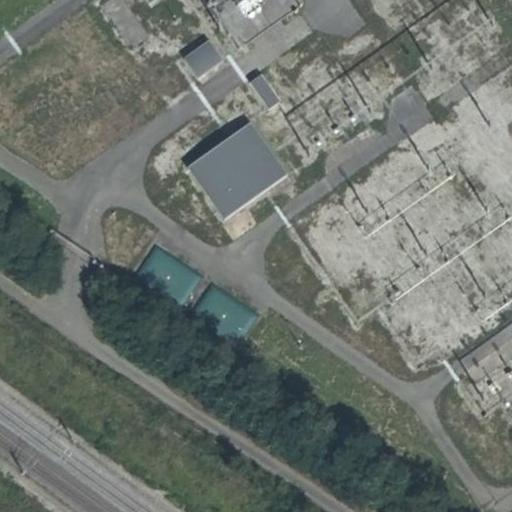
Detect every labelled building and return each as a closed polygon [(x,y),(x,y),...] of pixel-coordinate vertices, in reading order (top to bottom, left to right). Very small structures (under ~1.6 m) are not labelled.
[(294,0),(236,0),(216,14),(235,41),(295,0),(294,0)] [(206,38),(180,54),(195,77),(221,60),(206,38)] [(259,71),(246,80),(265,108),(279,100),(259,71)] [(248,120),(184,165),(222,218),(286,173),(248,120)] [(148,249),(136,285),(187,302),(199,265),(148,249)] [(209,286),(192,318),(238,343),(255,310),(209,286)]
